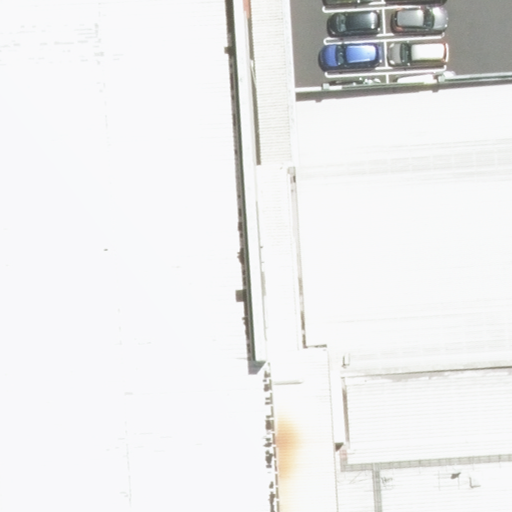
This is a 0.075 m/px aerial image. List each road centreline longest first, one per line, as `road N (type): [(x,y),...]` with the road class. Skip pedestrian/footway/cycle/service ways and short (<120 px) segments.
road 1 (unclassified): [(511,260),(84,283)]
road 2 (unclassified): [(71,0),(84,283)]
road 3 (unclassified): [(84,283),(94,438),(85,511)]
